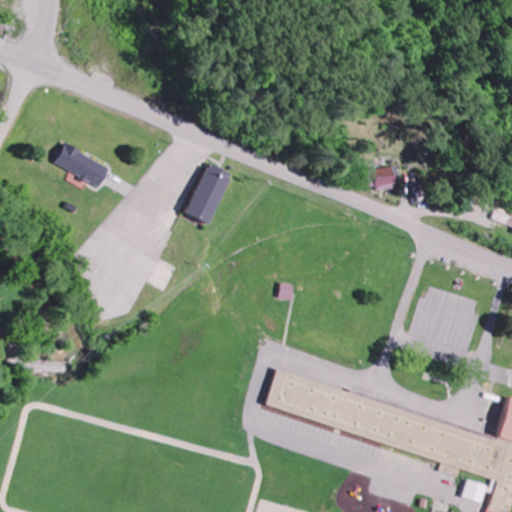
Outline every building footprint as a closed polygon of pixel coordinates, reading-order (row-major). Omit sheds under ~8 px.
[(95,185),(102,165),(53,147),(46,167),(95,185)] [(177,214),(201,228),(231,178),(207,164),(177,214)] [(395,191),(394,169),(367,170),(368,189),(376,188),(376,191),(395,191)] [(489,220),(511,230),(511,219),(492,211),(489,220)] [(292,287),(278,284),(274,299),(287,302),(292,287)] [(489,439),(273,375),(264,404),(374,437),(372,443),(407,454),(407,457),(437,466),(435,472),(454,477),(455,473),(489,483),(480,511),(502,511),(511,480),(511,403),(501,400),(489,439)] [(481,488),(461,482),(455,500),(475,506),(481,488)]
